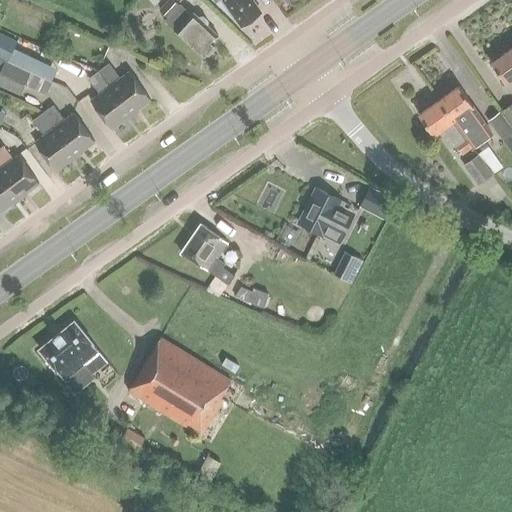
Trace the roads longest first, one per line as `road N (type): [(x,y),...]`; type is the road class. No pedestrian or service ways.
road 1 (primary): [(0,291),(307,72)]
road 2 (unclassified): [(511,244),(393,172),(353,132)]
road 3 (primary): [(307,72),(409,0)]
